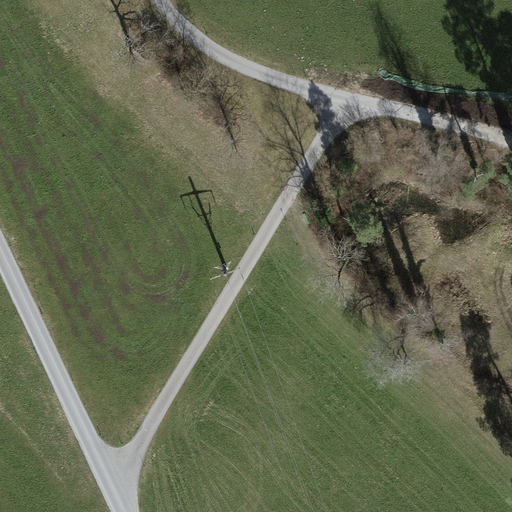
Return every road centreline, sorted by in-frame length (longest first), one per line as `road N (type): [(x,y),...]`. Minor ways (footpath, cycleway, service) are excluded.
road 1 (track): [(114,491),(342,102)]
road 2 (track): [(160,0),(217,54),(342,102),(511,142)]
road 3 (residential): [(124,511),(0,250)]
